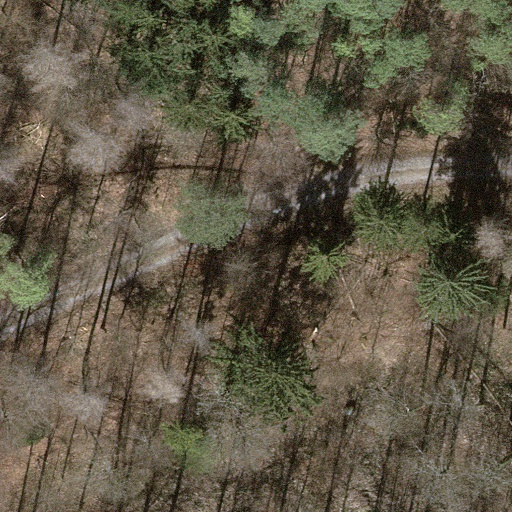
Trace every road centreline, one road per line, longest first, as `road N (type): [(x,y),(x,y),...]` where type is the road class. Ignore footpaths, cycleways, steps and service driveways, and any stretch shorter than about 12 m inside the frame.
road 1 (track): [(511,165),(445,163),(323,188),(0,326)]
road 2 (track): [(0,196),(151,146),(252,155),(323,188)]
